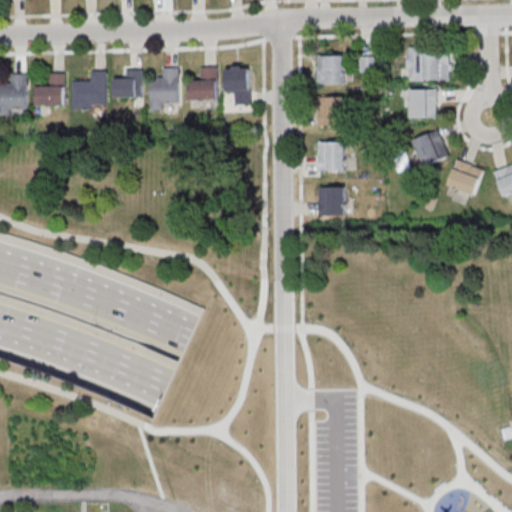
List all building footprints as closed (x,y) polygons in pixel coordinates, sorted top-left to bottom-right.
[(442,46),(408,46),(408,80),(451,80),(451,52),(442,52),(442,46)] [(319,83),(346,83),(346,55),(319,55),(319,83)] [(361,72),(379,72),(379,56),(361,56),(361,72)] [(251,66),(226,66),(226,94),(236,94),(236,104),(251,104),(251,66)] [(189,79),(189,99),(219,99),(219,67),(201,67),(201,79),(189,79)] [(116,96),(145,96),(145,68),(126,68),(126,78),(116,78),(116,96)] [(181,68),(161,68),(161,79),(151,79),(151,110),(167,110),(167,101),(181,101),(181,68)] [(75,108),(108,108),(108,70),(94,70),(94,80),(75,80),(75,108)] [(67,105),(67,72),(49,72),(49,84),(36,84),(36,105),(67,105)] [(30,74),(12,74),(12,84),(0,84),(0,116),(14,116),(14,109),(30,109),(30,74)] [(438,118),(438,89),(410,89),(410,118),(438,118)] [(319,96),(319,124),(345,124),(345,96),(319,96)] [(426,167),(451,157),(439,129),(415,140),(426,167)] [(346,141),(319,141),(319,170),(346,170),(346,141)] [(485,168),(459,159),(449,186),(475,195),(485,168)] [(511,163),(495,172),(507,197),(511,194),(511,163)] [(320,214),(346,214),(346,186),(320,186),(320,214)]
